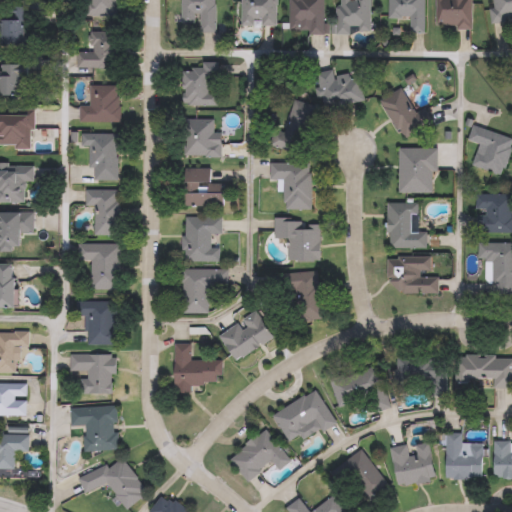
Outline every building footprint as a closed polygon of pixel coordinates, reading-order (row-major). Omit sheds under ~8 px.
[(0,19),(9,19),(9,0),(29,1),(28,47),(0,46),(0,19)] [(201,32),(201,21),(183,21),(183,0),(217,0),(217,32),(201,32)] [(278,0),(278,25),(243,26),(243,0),(278,0)] [(310,30),(290,30),(290,0),(325,0),(325,34),(310,34),(310,30)] [(372,0),(372,33),(337,33),(337,0),(372,0)] [(426,0),(426,32),(412,32),(412,17),(390,17),(390,0),(426,0)] [(473,0),(473,26),(438,27),(438,0),(473,0)] [(509,22),(492,22),(492,0),(511,0),(511,16),(509,16),(509,22)] [(78,67),(79,34),(118,34),(118,67),(78,67)] [(204,69),(204,62),(219,62),(219,75),(210,75),(210,92),(220,92),(220,105),(185,105),(184,69),(204,69)] [(0,96),(0,65),(32,65),(32,96),(0,96)] [(365,100),(324,107),(318,72),(334,70),(335,77),(361,73),(365,100)] [(91,105),(91,84),(119,84),(119,121),(81,121),(81,105),(91,105)] [(401,137),(384,97),(406,88),(423,128),(401,137)] [(300,153),(272,144),(276,129),(286,132),(296,98),(315,104),(300,153)] [(0,109),(35,110),(35,148),(0,148),(0,109)] [(223,142),(223,156),(185,155),(185,118),(215,119),(215,141),(223,142)] [(480,143),(470,140),(474,126),(511,136),(511,143),(503,174),(474,165),(480,143)] [(120,133),(120,179),(96,179),(96,166),(91,166),(91,145),(82,145),(82,133),(120,133)] [(399,192),(399,148),(437,148),(437,192),(399,192)] [(0,201),(0,162),(35,163),(35,181),(26,181),(26,202),(0,201)] [(271,179),(271,162),(313,162),(313,209),(285,209),(285,179),(271,179)] [(185,168),(212,168),(212,182),(225,182),(225,206),(185,206),(185,168)] [(86,205),(86,189),(121,189),(120,234),(95,234),(95,205),(86,205)] [(511,194),(511,232),(478,232),(478,194),(511,194)] [(390,202),(419,202),(419,230),(427,230),(427,248),(390,248),(390,202)] [(0,249),(0,211),(34,211),(34,232),(22,232),(22,249),(0,249)] [(221,260),(184,260),(184,216),(223,216),(223,233),(212,233),(212,248),(221,248),(221,260)] [(289,260),(290,238),(275,237),(276,220),(322,221),(321,260),(289,260)] [(79,259),(79,242),(121,243),(120,289),(92,288),(93,260),(79,259)] [(511,242),(511,296),(495,296),(495,285),(484,285),(485,242),(511,242)] [(433,256),(433,275),(439,275),(439,293),(389,292),(389,255),(433,256)] [(0,307),(0,262),(15,262),(15,307),(0,307)] [(210,312),(183,312),(182,269),(228,269),(228,285),(210,285),(210,312)] [(319,271),(324,319),(297,321),(292,273),(319,271)] [(117,301),(117,343),(87,343),(87,316),(77,316),(77,301),(117,301)] [(221,334),(258,310),(274,336),(237,360),(221,334)] [(0,330),(30,331),(29,347),(19,347),(18,372),(0,371),(0,330)] [(192,343),(192,359),(223,359),(223,373),(217,373),(217,382),(193,383),(193,391),(176,392),(175,343),(192,343)] [(114,353),(114,392),(84,392),(84,371),(71,371),(71,353),(114,353)] [(511,387),(494,387),(494,381),(457,381),(457,355),(511,355),(511,387)] [(448,358),(448,392),(413,392),(413,358),(448,358)] [(376,366),(392,405),(367,415),(361,399),(344,406),(335,382),(376,366)] [(28,415),(0,415),(0,381),(28,381),(28,415)] [(336,422),(292,446),(274,413),(317,388),(336,422)] [(85,425),(72,425),(71,407),(118,405),(120,449),(86,451),(85,425)] [(273,461),(249,481),(230,458),(266,428),(292,460),(280,470),(273,461)] [(16,468),(0,467),(0,431),(30,433),(29,451),(17,450),(16,468)] [(446,433),(462,433),(462,443),(484,443),(484,477),(446,477),(446,433)] [(436,479),(399,485),(392,447),(408,444),(410,453),(416,452),(415,444),(430,441),(436,479)] [(511,442),(511,477),(495,477),(495,442),(511,442)] [(362,449),(389,486),(363,505),(336,468),(362,449)] [(80,480),(125,455),(148,495),(125,508),(110,481),(88,493),(80,480)] [(150,511),(164,492),(191,511),(150,511)] [(301,498),(311,511),(335,495),(346,511),(291,511),(288,507),(301,498)]
